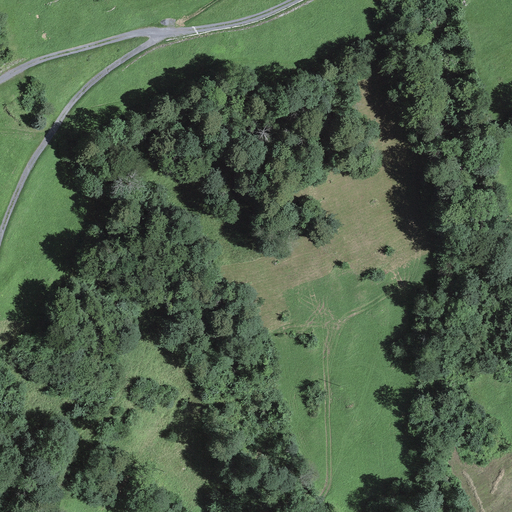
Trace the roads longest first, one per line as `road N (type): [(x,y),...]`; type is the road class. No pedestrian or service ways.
road 1 (track): [(0,238),(29,166),(70,104),(134,51),(217,0)]
road 2 (track): [(0,78),(135,32),(238,21),(294,0)]
